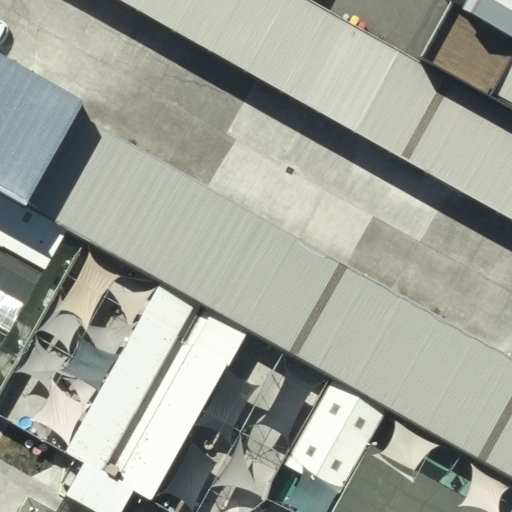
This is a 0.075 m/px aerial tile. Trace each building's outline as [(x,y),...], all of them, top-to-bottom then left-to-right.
[(161,0),(511,191),(511,85),(443,47),(356,0),(161,0)] [(511,0),(471,0),(443,47),(511,85),(511,0)] [(511,334),(0,54),(0,161),(511,441),(511,334)] [(0,198),(0,347),(63,233),(0,198)] [(142,311),(63,449),(81,459),(59,496),(87,511),(120,511),(134,488),(150,496),(227,360),(142,311)] [(511,511),(511,487),(352,400),(290,511),(511,511)]
